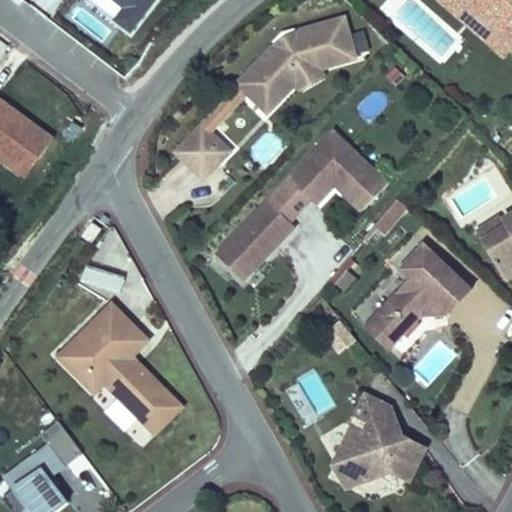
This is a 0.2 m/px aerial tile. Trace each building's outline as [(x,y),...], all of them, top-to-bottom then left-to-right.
[(113,0),(123,7),(113,20),(130,33),(156,0),(113,0)] [(511,0),(468,0),(511,37),(511,0)] [(295,83),(294,67),(304,62),(316,69),(318,68),(354,60),(343,20),(295,33),(297,40),(280,51),(274,45),(237,84),(248,95),(264,79),(281,97),(295,83)] [(280,51),(297,40),(295,33),(283,36),(274,45),(280,51)] [(295,83),(298,88),(320,76),(318,68),(316,69),(304,62),(294,67),(295,83)] [(248,95),(266,112),(281,97),(264,79),(248,95)] [(0,160),(24,178),(54,137),(0,96),(0,160)] [(201,179),(221,158),(210,147),(216,141),(201,125),(174,152),(201,179)] [(359,213),(385,186),(330,133),(284,180),(307,202),(312,207),(331,186),(336,182),(345,190),(340,195),(359,213)] [(221,158),(228,152),(216,141),(210,147),(221,158)] [(307,202),(284,180),(264,202),(287,224),(307,202)] [(340,195),(345,190),(336,182),(331,186),(340,195)] [(381,238),(406,209),(394,199),(370,228),(381,238)] [(211,257),(239,283),(291,228),(287,224),(264,202),(211,257)] [(511,208),(501,215),(502,216),(507,225),(480,241),(501,275),(511,268),(511,208)] [(480,241),(507,225),(502,216),(475,233),(480,241)] [(433,300),(443,310),(466,285),(422,244),(399,268),(409,278),(367,322),(391,345),(433,300)] [(114,289),(118,273),(83,265),(79,281),(114,289)] [(511,268),(501,275),(504,280),(511,275),(511,268)] [(340,290),(350,276),(341,269),(330,282),(340,290)] [(443,310),(447,314),(470,289),(466,285),(443,310)] [(181,406),(130,356),(147,340),(109,303),(56,357),(93,394),(103,384),(154,434),(181,406)] [(387,349),(391,345),(367,322),(363,327),(387,349)] [(342,358),(359,343),(341,323),(324,338),(342,358)] [(316,371),(284,388),(304,425),(336,408),(316,371)] [(388,480),(408,484),(423,450),(394,437),(392,444),(382,439),(392,419),(387,410),(362,398),(353,418),(355,420),(335,461),(346,466),(348,478),(363,484),(388,480)] [(50,511),(64,501),(47,479),(62,468),(45,445),(1,479),(10,491),(13,488),(26,506),(20,511),(50,511)] [(363,484),(348,478),(346,466),(335,461),(332,467),(342,489),(363,484)]
